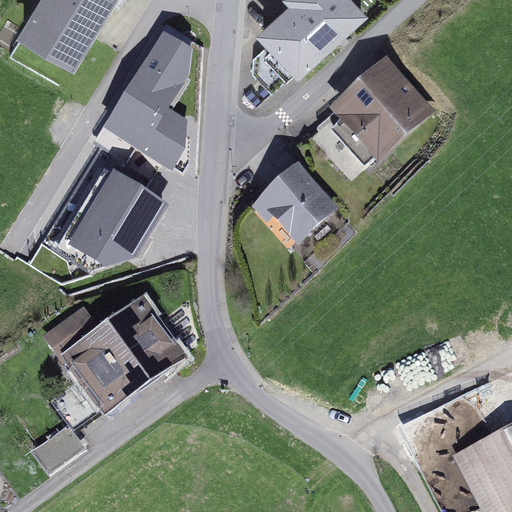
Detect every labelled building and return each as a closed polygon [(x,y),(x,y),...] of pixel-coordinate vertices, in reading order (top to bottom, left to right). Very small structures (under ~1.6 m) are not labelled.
[(40,0),(18,38),(74,70),(113,5),(119,8),(123,0),(40,0)] [(256,41),(295,85),(370,18),(353,0),(287,0),(293,7),(256,41)] [(111,132),(170,169),(181,152),(183,128),(163,115),(192,68),(162,50),(111,132)] [(431,112),(385,67),(312,140),(358,185),(431,112)] [(103,132),(96,144),(112,154),(119,141),(103,132)] [(340,218),(298,174),(253,216),(294,260),(340,218)] [(163,211),(105,176),(62,251),(121,277),(163,211)] [(88,313),(52,339),(85,387),(57,407),(72,429),(101,410),(111,424),(192,367),(149,304),(104,335),(88,313)] [(69,433),(36,459),(51,478),(84,451),(69,433)] [(511,511),(511,435),(462,462),(488,511),(511,511)]
